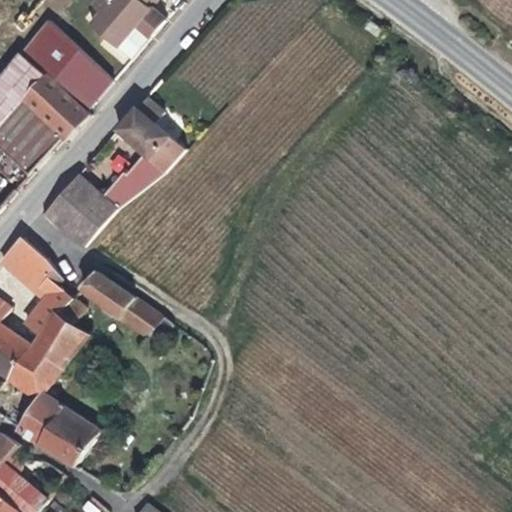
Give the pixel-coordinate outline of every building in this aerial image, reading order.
[(166,18),(145,0),(97,0),(93,4),(102,12),(92,24),(116,45),(136,23),(150,36),(166,18)] [(0,76),(0,126),(25,99),(47,74),(87,110),(115,79),(50,21),(0,76)] [(25,99),(65,135),(68,138),(91,114),(87,110),(47,74),(25,99)] [(117,128),(144,153),(165,130),(156,121),(165,111),(147,95),(117,128)] [(65,135),(25,99),(0,126),(0,145),(31,174),(65,135)] [(165,130),(144,153),(165,172),(186,149),(165,130)] [(165,172),(144,153),(127,171),(145,186),(165,172)] [(125,170),(103,195),(117,208),(145,186),(127,171),(125,170)] [(103,195),(79,173),(45,212),(51,223),(85,245),(117,208),(103,195)] [(23,236),(3,259),(17,272),(39,250),(23,236)] [(57,268),(39,250),(17,272),(45,297),(50,291),(43,285),(57,268)] [(64,276),(57,268),(43,285),(50,291),(59,281),(64,276)] [(97,270),(83,286),(145,338),(153,345),(172,321),(97,270)] [(87,307),(59,281),(50,291),(45,297),(27,321),(41,332),(33,344),(65,366),(91,333),(76,323),(87,307)] [(0,322),(1,322),(11,307),(0,298),(0,322)] [(33,344),(1,322),(0,322),(0,368),(39,396),(43,389),(47,391),(65,366),(33,344)] [(146,354),(153,345),(145,338),(138,347),(146,354)] [(19,426),(39,442),(66,403),(47,391),(43,389),(39,396),(19,426)] [(75,463),(101,425),(66,403),(39,442),(75,463)] [(0,464),(5,459),(20,444),(2,431),(0,433),(0,464)] [(37,511),(50,497),(5,459),(0,464),(0,490),(24,511),(37,511)] [(0,511),(24,511),(0,490),(0,511)] [(159,511),(146,502),(138,511),(159,511)]
